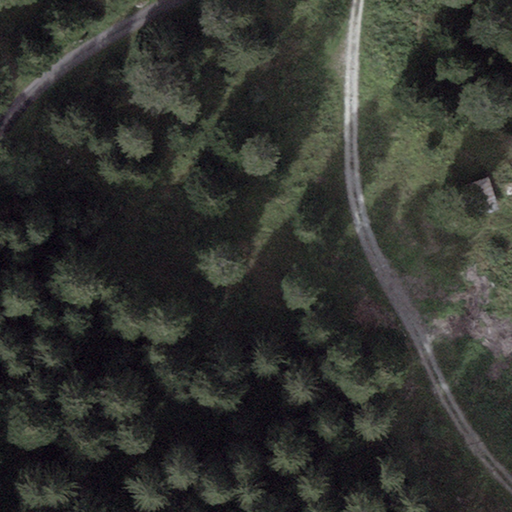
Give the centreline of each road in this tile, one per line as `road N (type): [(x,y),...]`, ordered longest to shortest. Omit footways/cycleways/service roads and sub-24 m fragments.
road 1 (track): [(359,0),(351,130),(353,186),(366,233),(454,410),(511,479)]
road 2 (track): [(169,0),(43,78),(0,124)]
